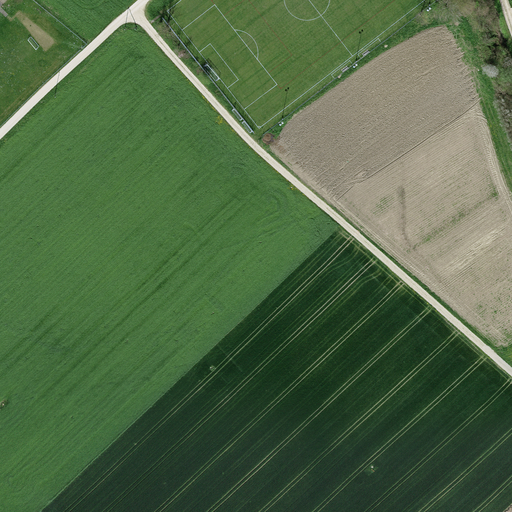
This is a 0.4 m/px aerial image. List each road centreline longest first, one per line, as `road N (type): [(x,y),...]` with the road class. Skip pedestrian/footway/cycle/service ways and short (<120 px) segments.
road 1 (track): [(132,11),(255,145),(511,371)]
road 2 (track): [(0,137),(132,11)]
